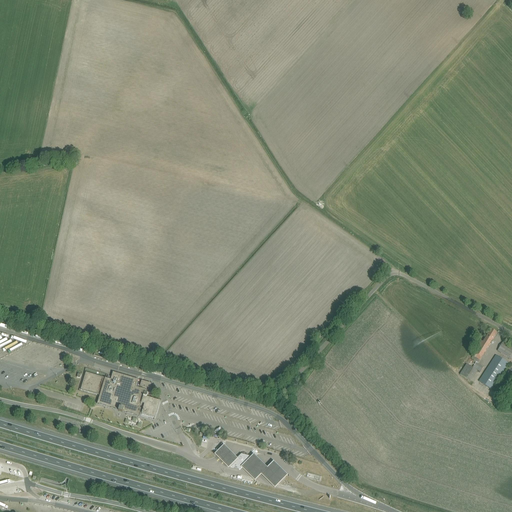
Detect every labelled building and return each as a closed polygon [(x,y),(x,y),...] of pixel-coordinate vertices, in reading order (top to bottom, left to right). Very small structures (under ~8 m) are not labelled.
[(471,358),(478,362),(494,337),(497,333),(491,329),(483,342),(481,340),(478,345),(471,355),(472,356),(471,358)] [(511,347),(503,342),(500,346),(497,351),(511,359),(511,357),(511,347)] [(479,382),(491,390),(508,363),(496,355),(479,382)] [(477,371),(472,368),(466,365),(460,374),(470,381),(477,371)] [(86,372),(81,390),(100,396),(98,403),(119,410),(120,408),(122,408),(124,409),(123,411),(138,415),(139,412),(142,413),(142,414),(141,414),(154,418),(155,419),(159,405),(160,402),(150,398),(150,396),(151,394),(154,395),(155,391),(156,388),(150,387),(151,384),(143,381),(142,381),(140,386),(149,389),(148,391),(136,387),(138,380),(131,378),(129,377),(128,377),(124,375),(115,373),(113,372),(111,380),(108,379),(105,378),(86,372)] [(219,459),(228,469),(237,459),(228,450),(224,445),(214,455),(219,459)] [(241,454),(229,466),(231,467),(240,470),(252,458),(251,457),(241,454)] [(251,458),(241,468),(248,475),(254,481),(261,475),(274,489),(287,476),(279,468),(273,462),(267,469),(253,455),(251,458)]
